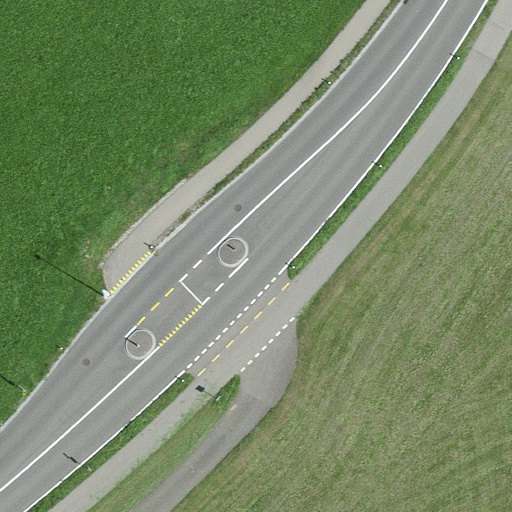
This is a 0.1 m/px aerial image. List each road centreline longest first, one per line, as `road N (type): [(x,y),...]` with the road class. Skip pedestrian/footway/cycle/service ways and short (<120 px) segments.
road 1 (secondary): [(449,0),(347,132),(236,252),(0,485)]
road 2 (track): [(182,305),(261,374),(261,396),(153,511)]
